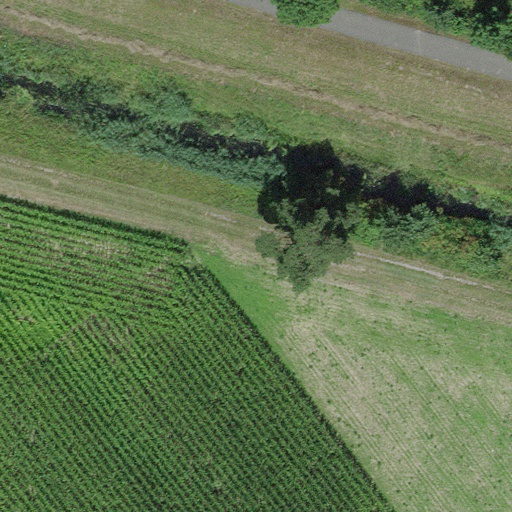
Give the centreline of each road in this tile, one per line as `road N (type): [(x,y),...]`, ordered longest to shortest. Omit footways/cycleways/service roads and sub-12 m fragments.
road 1 (track): [(511,303),(0,162)]
road 2 (track): [(273,0),(511,65)]
